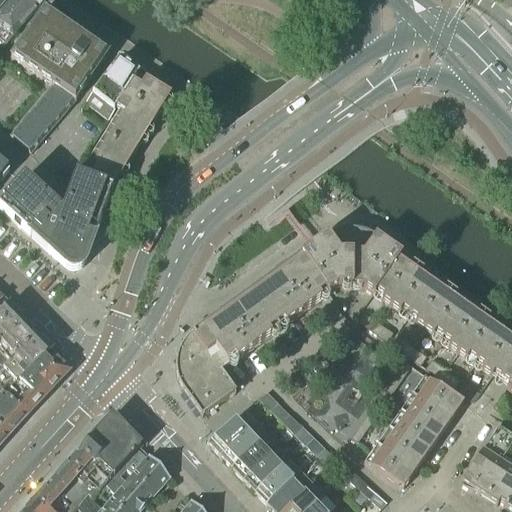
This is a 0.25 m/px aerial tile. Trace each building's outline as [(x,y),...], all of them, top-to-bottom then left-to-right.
[(26,1),(24,0),(11,0),(0,14),(0,28),(2,31),(26,1)] [(0,0),(0,14),(11,0),(0,0)] [(39,10),(26,1),(2,31),(0,28),(0,52),(1,53),(12,40),(39,10)] [(10,61),(52,90),(72,108),(75,104),(107,57),(43,13),(10,61)] [(107,123),(115,111),(131,84),(136,77),(117,64),(91,97),(85,106),(107,123)] [(82,167),(75,178),(111,193),(112,193),(116,186),(120,179),(121,178),(126,170),(140,147),(145,140),(146,138),(150,131),(164,107),(169,100),(170,99),(144,83),(139,90),(131,84),(115,111),(123,117),(90,172),(82,167)] [(52,90),(42,103),(61,120),(72,108),(52,90)] [(42,103),(31,115),(51,133),(61,120),(42,103)] [(31,115),(20,128),(40,145),(51,133),(31,115)] [(40,145),(20,128),(10,140),(30,157),(40,145)] [(0,184),(2,185),(8,178),(7,176),(0,169),(0,184)] [(111,193),(75,178),(72,187),(64,208),(64,209),(61,216),(56,212),(56,211),(54,210),(52,207),(23,182),(13,193),(10,196),(0,206),(0,213),(29,241),(30,239),(46,254),(46,256),(64,272),(66,273),(67,274),(69,275),(71,276),(73,276),(75,275),(77,275),(78,274),(80,273),(82,272),(83,270),(84,268),(106,207),(107,207),(109,200),(111,195),(111,194),(111,193)] [(511,346),(398,265),(400,261),(401,262),(402,261),(374,242),(370,240),(369,239),(364,237),(362,236),(359,236),(354,235),(351,235),(346,235),(341,236),(336,237),(333,238),(327,242),(324,243),(303,258),(298,262),(299,263),(300,262),(303,266),(195,343),(193,339),(194,338),(193,337),(189,340),(187,342),(185,344),(183,346),(181,350),(180,351),(179,353),(177,356),(176,360),(175,363),(175,366),(175,369),(174,372),(175,374),(175,379),(176,382),(178,388),(179,391),(180,393),(201,421),(235,397),(220,376),(294,324),(329,299),(337,293),(364,293),(491,382),(493,379),(502,385),(508,389),(506,393),(511,396),(511,346)] [(0,373),(8,367),(38,340),(8,308),(0,316),(0,373)] [(357,327),(372,337),(378,328),(364,317),(357,327)] [(383,321),(378,328),(389,335),(394,328),(383,321)] [(378,328),(372,337),(386,347),(392,338),(389,335),(378,328)] [(8,367),(0,373),(0,393),(6,388),(3,385),(9,380),(16,387),(51,354),(38,340),(8,367)] [(391,350),(405,360),(412,351),(397,341),(391,350)] [(412,351),(405,360),(419,370),(426,361),(412,351)] [(3,399),(0,396),(0,429),(9,437),(25,419),(66,374),(65,373),(65,370),(59,363),(53,363),(49,358),(52,355),(51,354),(16,387),(3,399)] [(424,374),(438,384),(445,375),(430,364),(424,374)] [(404,367),(403,367),(350,443),(357,447),(410,371),(404,367)] [(445,375),(438,384),(453,394),(459,385),(445,375)] [(423,380),(394,423),(428,447),(458,405),(423,380)] [(457,397),(461,400),(469,405),(470,406),(472,406),(473,406),(474,405),(475,405),(479,398),(464,388),(457,397)] [(507,409),(498,403),(492,412),(501,418),(507,409)] [(289,419),(277,408),(270,415),(282,426),(289,419)] [(206,447),(221,462),(247,437),(242,432),(251,424),(243,416),(206,447)] [(282,426),(294,439),(301,431),(289,419),(282,426)] [(428,447),(394,423),(364,466),(398,490),(428,447)] [(106,427),(68,467),(100,494),(103,490),(110,483),(123,469),(139,452),(140,451),(117,427),(106,427)] [(221,462),(232,474),(267,440),(261,434),(256,428),(247,437),(221,462)] [(0,446),(9,437),(0,429),(0,446)] [(463,483),(481,495),(500,465),(511,446),(511,438),(497,429),(463,483)] [(294,439),(304,450),(305,450),(313,442),(301,431),(294,439)] [(232,474),(243,486),(278,452),(272,446),(267,440),(232,474)] [(305,450),(316,461),(324,453),(313,442),(305,450)] [(142,455),(139,452),(123,469),(126,473),(125,473),(154,499),(169,483),(148,461),(140,470),(134,465),(142,455)] [(243,486),(254,497),(281,473),(275,467),(284,458),(278,452),(243,486)] [(329,475),(333,471),(337,466),(324,453),(316,461),(329,475)] [(254,497),(265,509),(300,476),(289,464),(281,473),(254,497)] [(333,471),(345,482),(351,475),(339,464),(337,466),(333,471)] [(481,495),(500,507),(511,489),(511,472),(500,465),(481,495)] [(68,467),(33,505),(41,511),(77,511),(81,507),(83,504),(86,506),(89,502),(92,504),(97,497),(100,494),(68,467)] [(125,473),(126,473),(123,469),(110,483),(142,511),(143,511),(154,499),(125,473)] [(345,482),(356,493),(363,486),(351,475),(345,482)] [(265,509),(268,511),(288,511),(313,489),(300,476),(265,509)] [(142,511),(110,483),(103,490),(114,499),(108,506),(114,511),(142,511)] [(356,493),(367,503),(374,497),(363,486),(356,493)] [(288,511),(308,511),(322,499),(313,489),(288,511)] [(511,511),(511,489),(500,507),(508,511),(511,511)] [(100,500),(97,497),(92,504),(89,502),(86,506),(83,504),(81,507),(86,511),(114,511),(108,506),(102,511),(99,511),(94,507),(100,500)] [(374,497),(367,503),(377,511),(381,511),(386,507),(374,497)] [(308,511),(332,511),(334,511),(323,499),(322,499),(308,511)]
